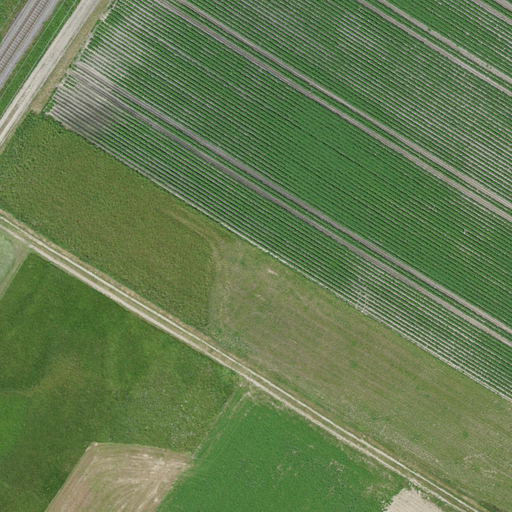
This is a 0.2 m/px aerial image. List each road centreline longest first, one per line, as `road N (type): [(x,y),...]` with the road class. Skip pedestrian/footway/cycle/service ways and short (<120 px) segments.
road 1 (track): [(463,511),(0,219)]
road 2 (track): [(88,0),(0,133)]
